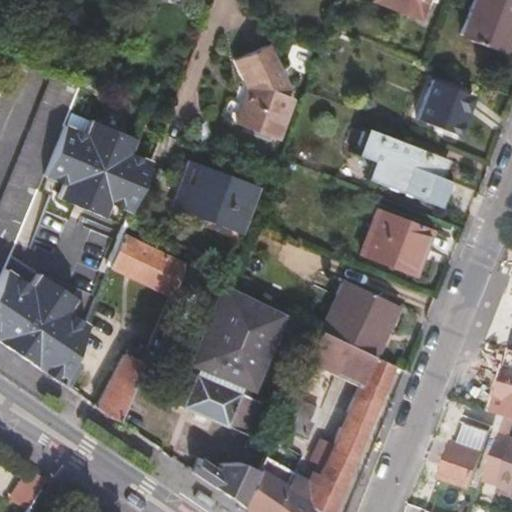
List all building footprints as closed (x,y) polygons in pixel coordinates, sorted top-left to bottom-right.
[(361,0),(359,5),(410,25),(417,7),(421,9),(424,0),(361,0)] [(507,30),(511,16),(511,8),(492,0),(465,0),(449,39),(492,57),(497,43),(492,41),(498,27),(507,30)] [(224,127),(262,143),(277,104),(271,101),(275,90),(252,45),(221,60),(238,91),(224,127)] [(61,101),(68,85),(66,86),(61,78),(42,70),(9,151),(35,164),(49,129),(61,101)] [(443,141),(459,101),(420,86),(405,125),(443,141)] [(432,191),(422,187),(414,184),(424,157),(338,123),(327,149),(344,156),(337,174),(424,209),(432,191)] [(49,129),(35,164),(29,177),(48,184),(53,186),(47,201),(87,218),(93,203),(116,213),(135,165),(114,156),(120,142),(75,124),(69,138),(49,129)] [(29,177),(35,164),(9,151),(0,171),(0,243),(1,244),(16,207),(23,191),(29,177)] [(433,160),(424,157),(414,184),(422,187),(433,160)] [(224,238),(244,190),(185,167),(164,214),(224,238)] [(29,177),(23,191),(42,198),(48,184),(29,177)] [(409,247),(414,233),(361,212),(344,255),(392,274),(404,245),(409,247)] [(99,258),(94,270),(95,271),(156,301),(171,268),(162,264),(109,237),(99,258)] [(0,354),(18,367),(36,379),(40,372),(47,378),(74,316),(55,307),(62,293),(23,273),(16,286),(0,277),(0,354)] [(398,306),(344,280),(319,330),(374,356),(398,306)] [(217,291),(207,286),(173,366),(182,370),(178,378),(241,405),(227,437),(232,439),(235,431),(247,403),(235,398),(270,317),(217,291)] [(360,383),(346,413),(370,423),(394,366),(374,356),(319,330),(278,424),(302,435),(332,370),(360,383)] [(129,361),(110,353),(107,358),(82,411),(101,424),(129,361)] [(65,368),(56,364),(46,386),(56,393),(65,368)] [(36,379),(44,385),(47,378),(40,372),(36,379)] [(164,410),(227,437),(241,405),(178,378),(164,410)] [(363,438),(370,423),(346,413),(340,428),(363,438)] [(442,478),(471,488),(492,430),(469,423),(462,445),(454,443),(442,478)] [(331,445),(319,440),(309,461),(321,468),(311,490),(290,479),(272,511),(331,511),(363,438),(340,428),(331,445)] [(511,437),(500,434),(484,480),(498,485),(511,489),(511,437)] [(241,506),(249,511),(272,511),(290,479),(293,473),(264,456),(257,470),(241,506)] [(197,457),(190,472),(241,506),(257,470),(240,460),(220,464),(216,470),(197,457)] [(37,498),(40,491),(45,480),(25,467),(16,487),(37,498)] [(296,471),(292,479),(299,483),(304,475),(296,471)] [(511,489),(498,485),(497,489),(511,494),(511,489)] [(40,491),(37,498),(29,511),(49,511),(56,499),(40,491)]
